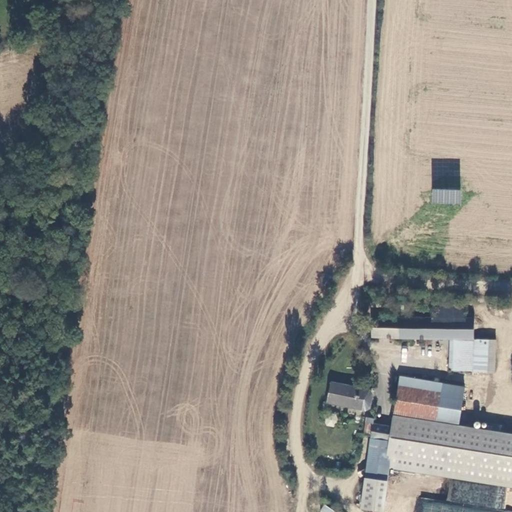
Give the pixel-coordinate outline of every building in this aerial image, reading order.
[(460,178),(432,177),(431,203),(460,204),(460,178)] [(464,316),(465,303),(431,302),(430,316),(370,314),(370,334),(448,336),(475,337),(475,317),(464,316)] [(447,368),(473,369),(493,370),(495,338),(475,337),(448,336),(447,368)] [(381,509),(386,479),(388,466),(511,486),(511,432),(458,424),(465,385),(399,375),(391,425),(389,439),(371,436),(359,506),(381,509)] [(368,388),(330,380),(326,400),(364,408),(368,405),(370,401),(370,396),(370,392),(368,388)] [(339,414),(334,413),(330,417),(332,422),(337,423),(341,419),(339,414)] [(389,439),(391,425),(374,422),(373,422),(374,416),(366,415),(363,432),(371,434),(371,436),(389,439)]
